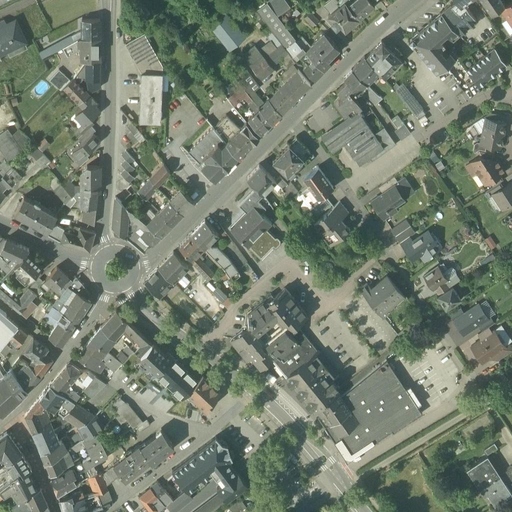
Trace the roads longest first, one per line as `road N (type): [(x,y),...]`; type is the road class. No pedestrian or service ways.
road 1 (residential): [(109,253),(109,0)]
road 2 (tertiary): [(135,266),(208,208),(291,121)]
road 3 (residential): [(511,94),(480,97),(345,189)]
road 4 (tertiary): [(291,121),(410,0)]
road 5 (tertiary): [(365,511),(251,388)]
road 6 (tertiary): [(251,388),(125,288)]
road 7 (residential): [(345,189),(431,317)]
road 8 (unclassified): [(100,376),(158,414),(210,429)]
